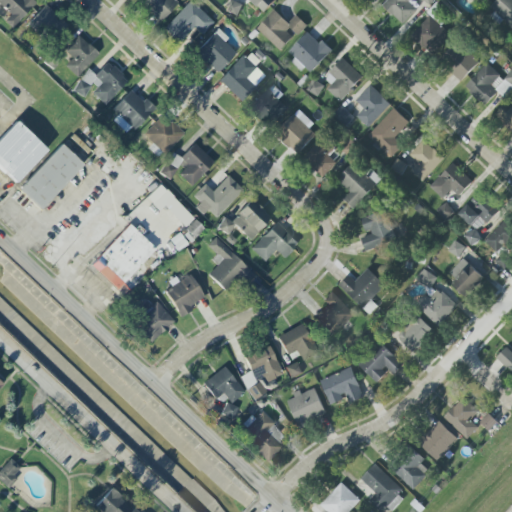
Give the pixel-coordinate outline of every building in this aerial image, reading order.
[(34,5),(28,0),(0,0),(0,5),(8,14),(3,20),(11,29),(34,5)] [(159,23),(177,4),(173,0),(140,0),(138,3),(159,23)] [(248,0),(263,13),(275,0),(248,0)] [(410,0),(387,0),(382,6),(403,25),(417,10),(409,2),(410,0)] [(511,0),(496,0),(489,8),(511,28),(511,26),(511,0)] [(163,29),(179,44),(194,28),(202,35),(213,23),(190,1),(163,29)] [(31,22),(49,38),(63,22),(45,7),(31,22)] [(280,51),(294,35),(297,38),(307,26),(296,15),(288,23),(274,10),(256,29),(280,51)] [(410,36),(431,55),(449,34),(429,16),(410,36)] [(216,74),(236,53),(225,42),(228,39),(217,29),(194,53),(216,74)] [(309,75),(332,51),(321,40),(318,43),(307,33),(287,54),(309,75)] [(98,55),(78,36),(63,51),(72,59),(64,67),(76,77),(98,55)] [(447,68),(466,79),(478,60),(459,49),(447,68)] [(254,66),(259,62),(248,51),(219,81),(240,102),(264,76),(254,66)] [(341,101),(363,78),(343,59),(321,82),(341,101)] [(96,75),(87,69),(72,91),(84,98),(88,93),(108,106),(126,77),(104,63),(96,75)] [(511,70),(503,80),(486,64),(465,87),(485,106),(498,91),(503,96),(511,88),(511,70)] [(324,86),(313,80),(307,91),(317,97),(324,86)] [(363,109),(356,117),(369,129),(391,104),(370,85),(355,101),(363,109)] [(288,108),(267,88),(248,109),(269,128),(288,108)] [(153,110),(131,89),(111,110),(134,131),(153,110)] [(333,117),(345,127),(354,117),(341,106),(333,117)] [(391,158),(402,146),(394,139),(409,123),(394,109),(368,136),(391,158)] [(299,113),(277,135),(297,154),(318,132),(299,113)] [(165,155),(183,134),(161,115),(143,137),(165,155)] [(46,151),(16,122),(0,138),(0,169),(14,184),(46,151)] [(336,163),(329,156),(333,151),(320,140),(303,159),(322,177),(336,163)] [(444,159),(423,140),(409,155),(417,163),(410,171),(422,182),(444,159)] [(191,187),(213,162),(193,143),(179,158),(187,166),(178,175),(191,187)] [(18,190),(40,211),(83,165),(60,144),(18,190)] [(158,172),(168,180),(182,160),(172,153),(158,172)] [(349,192),(343,199),(354,210),(381,179),(371,170),(365,175),(352,163),(336,180),(349,192)] [(429,187),(442,199),(452,190),(459,197),(472,183),(452,163),(429,187)] [(212,192),(204,184),(192,196),(199,203),(195,208),(202,215),(207,210),(215,219),(242,191),(227,176),(212,192)] [(158,212),(163,206),(184,228),(193,220),(160,184),(145,198),(158,212)] [(485,225),(498,213),(480,193),(458,213),(471,227),(480,219),(485,225)] [(225,218),(217,227),(226,235),(234,227),(250,241),(271,218),(250,199),(229,222),(225,218)] [(437,209),(443,220),(453,214),(447,203),(437,209)] [(360,220),(366,235),(360,238),(365,251),(394,240),(383,211),(360,220)] [(511,238),(511,227),(505,220),(484,241),(500,257),(495,262),(504,270),(511,261),(511,260),(501,250),(511,238)] [(275,250),(283,259),(298,243),(276,222),(251,249),(264,262),(275,250)] [(90,265),(126,298),(163,258),(156,251),(128,225),(90,265)] [(465,234),(469,245),(480,241),(476,230),(465,234)] [(226,292),(247,269),(214,238),(207,246),(222,260),(208,275),(226,292)] [(465,247),(454,241),(448,252),(459,258),(465,247)] [(464,297),(483,279),(464,259),(449,273),(457,281),(453,285),(464,297)] [(349,273),(338,285),(363,309),(385,285),(368,269),(357,280),(349,273)] [(431,289),(437,278),(423,270),(416,281),(431,289)] [(205,300),(189,275),(164,291),(179,316),(205,300)] [(457,306),(437,289),(419,309),(438,327),(457,306)] [(331,337),(354,316),(333,292),(322,301),(326,306),(313,317),(331,337)] [(149,342),(174,323),(158,303),(133,323),(149,342)] [(433,332),(417,315),(395,335),(412,353),(433,332)] [(277,336),(287,356),(297,352),(302,361),(317,353),(303,324),(277,336)] [(359,366),(377,383),(388,372),(393,376),(403,365),(381,343),(359,366)] [(281,374),(269,346),(244,357),(250,372),(240,376),(251,400),(264,394),(260,384),(281,374)] [(511,350),(507,347),(497,358),(511,372),(511,350)] [(291,379),(302,374),(296,362),(285,367),(291,379)] [(202,383),(214,400),(223,393),(230,403),(244,393),(224,367),(202,383)] [(320,381),(330,406),(346,399),(348,404),(364,398),(352,368),(320,381)] [(326,415),(314,387),(294,397),(295,398),(287,401),(299,428),(326,415)] [(478,428),(470,420),(478,412),(463,397),(444,417),(467,440),(478,428)] [(232,419),(237,408),(226,403),(221,414),(232,419)] [(286,437),(263,412),(240,433),(267,461),(282,447),(278,443),(286,437)] [(497,423),(489,414),(480,422),(488,431),(497,423)] [(458,440),(439,421),(418,443),(437,461),(458,440)] [(421,464),(425,459),(412,449),(393,472),(414,490),(429,471),(421,464)] [(0,482),(5,487),(22,471),(11,459),(0,469),(0,482)] [(406,493),(375,465),(361,480),(377,494),(369,502),(379,511),(383,511),(387,508),(390,511),(406,493)] [(320,506),(326,511),(349,511),(360,500),(341,483),(320,506)] [(97,511),(135,511),(110,488),(92,507),(97,511)]
